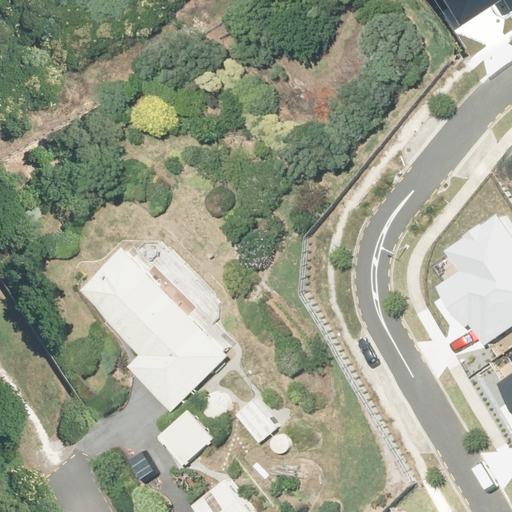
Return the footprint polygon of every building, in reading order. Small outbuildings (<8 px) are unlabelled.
[(441,0),(455,20),(485,0),(491,0),(496,7),(506,0),(441,0)] [(511,226),(505,216),(451,253),(464,272),(442,286),(469,326),(474,322),(488,342),(511,325),(511,226)] [(238,355),(134,249),(90,292),(151,355),(138,367),(181,410),(238,355)] [(287,428),(264,398),(245,413),(268,443),(287,428)] [(64,433),(46,402),(26,415),(45,445),(64,433)] [(225,438),(199,409),(169,437),(195,465),(225,438)] [(263,511),(235,477),(201,505),(207,511),(263,511)]
